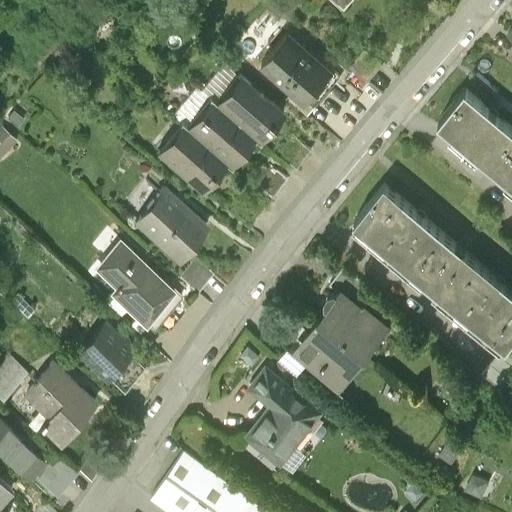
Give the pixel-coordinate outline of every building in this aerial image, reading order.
[(341,75),(287,30),(262,60),(294,88),(304,96),(324,72),(335,82),(341,75)] [(348,65),(366,81),(382,63),(364,48),(348,65)] [(307,114),(335,82),(324,72),(304,96),(294,88),(287,97),(307,114)] [(276,106),(240,76),(217,103),(249,129),(253,133),(276,106)] [(511,142),(511,126),(465,87),(439,118),(494,164),(511,142)] [(249,129),(217,103),(212,99),(188,127),(220,154),(225,158),(249,129)] [(6,121),(0,125),(0,137),(12,128),(6,121)] [(220,154),(188,127),(184,124),(160,153),(196,183),(220,154)] [(291,133),(275,152),(294,168),(310,149),(291,133)] [(511,142),(494,164),(511,178),(511,142)] [(267,162),(251,180),(270,197),(286,178),(267,162)] [(456,241),(384,182),(355,218),(427,277),(456,241)] [(203,221),(162,185),(135,216),(176,252),(203,221)] [(243,190),(227,209),(246,225),(262,206),(243,190)] [(180,291),(117,235),(102,252),(110,259),(100,270),(112,280),(107,285),(151,324),(156,318),(176,295),(180,291)] [(511,335),(511,286),(456,241),(427,277),(505,342),(506,342),(511,335)] [(193,253),(175,273),(194,290),(212,270),(193,253)] [(330,281),(338,287),(339,286),(350,295),(351,295),(353,296),(365,281),(344,263),(330,281)] [(339,286),(338,287),(318,312),(362,348),(365,350),(387,323),(363,304),(353,296),(351,295),(350,295),(339,286)] [(176,295),(156,318),(165,326),(185,303),(176,295)] [(362,348),(318,312),(312,319),(316,322),(312,327),(301,341),(311,349),(312,349),(315,344),(324,352),(320,356),(341,374),(362,348)] [(129,341),(102,316),(77,343),(104,368),(126,345),(129,341)] [(301,341),(312,327),(302,318),(278,347),(299,364),(311,349),(301,341)] [(511,347),(506,342),(505,342),(484,367),(503,383),(511,372),(511,347)] [(12,343),(0,356),(0,379),(4,383),(28,358),(12,343)] [(143,361),(126,345),(104,368),(121,384),(143,361)] [(91,390),(50,353),(22,383),(46,404),(39,413),(56,428),(91,390)] [(273,397),(288,379),(289,378),(268,360),(252,379),(273,397)] [(320,407),(288,379),(273,397),(249,425),(281,452),(320,407)] [(16,424),(0,408),(0,436),(25,461),(40,446),(28,435),(28,430),(20,423),(16,424)] [(282,511),(185,441),(152,487),(185,511),(282,511)] [(53,487),(75,463),(57,446),(35,469),(53,487)] [(83,453),(76,463),(88,474),(95,464),(83,453)] [(8,478),(0,470),(0,507),(5,502),(0,496),(0,484),(6,479),(7,480),(8,478)] [(485,486),(488,474),(475,471),(472,484),(485,486)] [(44,511),(59,511),(61,511),(43,494),(34,502),(44,511)]
